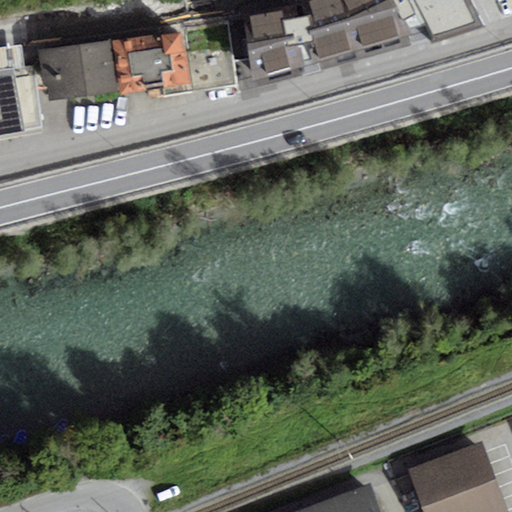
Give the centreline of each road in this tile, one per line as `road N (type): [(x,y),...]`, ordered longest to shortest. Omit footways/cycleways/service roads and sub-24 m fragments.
road 1 (primary): [(511,66),(0,207)]
road 2 (residential): [(0,168),(511,29)]
road 3 (tertiary): [(244,0),(0,34)]
